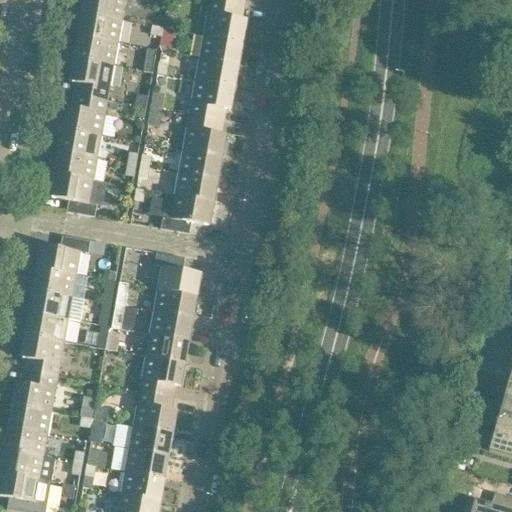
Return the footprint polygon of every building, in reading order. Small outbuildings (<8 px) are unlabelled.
[(82,15),(122,23),(126,0),(86,0),(84,15),(82,15)] [(212,0),(210,0),(204,37),(244,44),(242,43),(246,21),(241,20),(244,0),(212,0)] [(84,17),(80,38),(118,45),(122,23),(82,15),(81,16),(84,17)] [(161,38),(163,30),(151,28),(149,36),(159,38),(161,38)] [(174,32),(163,30),(161,38),(173,41),(174,32)] [(204,37),(200,60),(238,66),(242,45),(244,45),(244,44),(204,37)] [(74,60),(114,67),(118,45),(80,38),(76,60),(74,60)] [(144,73),(153,74),(157,52),(148,50),(144,73)] [(77,85),(75,97),(108,103),(114,67),(74,60),(73,61),(76,61),(72,84),(77,85)] [(200,60),(196,82),(236,89),(234,88),(238,66),(200,60)] [(168,65),(159,63),(157,75),(166,77),(168,65)] [(196,82),(189,117),(222,123),(225,111),(230,112),(234,89),(236,90),(236,89),(196,82)] [(151,110),(161,112),(164,96),(154,94),(151,110)] [(146,110),(148,98),(136,96),(134,107),(136,108),(146,110)] [(61,130),(101,138),(108,103),(75,97),(72,109),(67,108),(63,130),(61,130)] [(134,118),(144,120),(146,110),(136,108),(134,118)] [(159,128),(161,112),(151,110),(148,127),(159,128)] [(220,135),(222,123),(189,117),(183,152),(223,159),(221,158),(225,136),(220,135)] [(97,160),(101,138),(61,130),(61,131),(63,132),(59,153),(97,160)] [(183,152),(179,175),(217,181),(221,160),(223,160),(223,159),(183,152)] [(53,175),(93,183),(97,160),(59,153),(55,175),(53,175)] [(129,154),(127,165),(136,167),(138,155),(129,154)] [(140,168),(149,169),(151,157),(143,156),(140,168)] [(125,177),(134,179),(136,167),(127,165),(125,177)] [(147,181),(149,169),(140,168),(138,180),(147,181)] [(68,202),(66,214),(95,219),(97,207),(89,206),(93,183),(53,175),(53,176),(55,176),(51,199),(68,202)] [(179,175),(175,197),(215,204),(213,203),(217,181),(179,175)] [(145,192),(136,190),(134,202),(143,204),(145,192)] [(167,196),(161,231),(189,236),(191,224),(209,227),(213,205),(215,205),(215,204),(175,197),(167,196)] [(43,248),(39,269),(77,276),(81,253),(88,254),(90,243),(62,238),(60,249),(40,246),(40,247),(43,248)] [(162,268),(158,291),(196,298),(200,276),(202,276),(203,275),(183,271),(185,260),(157,254),(155,266),(162,268)] [(73,299),(77,276),(39,269),(35,291),(32,291),(73,299)] [(104,280),(113,282),(115,272),(105,270),(104,280)] [(34,292),(30,314),(69,321),(73,299),(32,291),(32,292),(34,292)] [(158,291),(154,313),(194,321),(195,320),(192,319),(196,298),(158,291)] [(102,304),(111,306),(113,294),(104,292),(102,304)] [(126,296),(118,295),(116,306),(124,308),(126,296)] [(109,318),(111,306),(102,304),(100,316),(109,318)] [(116,306),(112,329),(120,330),(124,308),(116,306)] [(154,313),(150,336),(188,342),(192,321),(194,321),(154,313)] [(65,344),(69,321),(30,314),(26,336),(24,336),(65,344)] [(105,351),(108,336),(108,332),(109,328),(100,327),(96,349),(105,351)] [(27,361),(25,373),(58,379),(65,344),(24,336),(24,337),(26,337),(22,360),(27,361)] [(119,338),(108,336),(105,351),(116,353),(119,338)] [(150,336),(146,358),(186,365),(184,364),(188,342),(150,336)] [(146,358),(139,393),(173,399),(175,387),(180,388),(184,366),(186,366),(186,365),(146,358)] [(52,414),(58,379),(25,373),(23,385),(18,384),(14,406),(11,406),(11,407),(52,414)] [(139,393),(133,428),(174,436),(174,435),(171,435),(176,412),(170,411),(173,399),(139,393)] [(511,403),(504,401),(499,418),(511,422),(511,403)] [(13,408),(10,429),(48,436),(52,414),(11,407),(13,408)] [(511,422),(499,418),(494,436),(511,441),(511,422)] [(79,428),(91,430),(92,421),(81,419),(79,428)] [(105,423),(92,421),(91,430),(103,432),(105,423)] [(133,428),(129,451),(167,458),(171,436),(174,436),(133,428)] [(44,459),(48,436),(10,429),(6,451),(3,451),(44,459)] [(511,460),(511,441),(494,436),(489,453),(511,460)] [(87,466),(97,468),(106,470),(108,454),(90,450),(87,466)] [(6,453),(2,474),(40,481),(44,459),(3,451),(3,452),(6,453)] [(129,451),(125,473),(166,481),(166,480),(163,479),(167,458),(129,451)] [(74,464),(82,466),(84,454),(76,452),(74,464)] [(80,478),(82,466),(74,464),(71,476),(80,478)] [(93,491),(97,468),(87,466),(83,489),(93,491)] [(125,473),(121,496),(159,503),(163,481),(166,481),(125,473)] [(0,497),(9,499),(7,511),(8,511),(45,511),(51,483),(40,481),(2,474),(0,484),(0,497)] [(63,486),(61,495),(65,500),(74,502),(76,489),(63,486)] [(511,511),(511,499),(495,494),(491,507),(511,511)] [(157,511),(159,503),(121,496),(118,511),(157,511)] [(475,502),(471,511),(511,511),(491,507),(475,502)]
